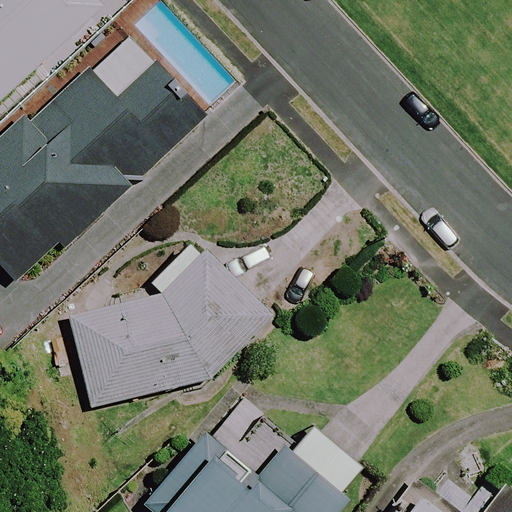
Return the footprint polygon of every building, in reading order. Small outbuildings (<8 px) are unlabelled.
[(60,0),(0,0),(0,104),(86,30),(60,0)] [(121,102),(93,73),(38,125),(32,119),(0,148),(0,263),(21,285),(66,243),(71,249),(211,118),(161,65),(121,102)] [(278,320),(219,250),(206,261),(193,246),(151,281),(163,296),(158,300),(73,321),(94,407),(208,379),(278,320)] [(342,511),(355,497),(268,423),(238,459),(207,433),(146,505),(154,511),(342,511)] [(461,511),(435,489),(415,511),(461,511)]
